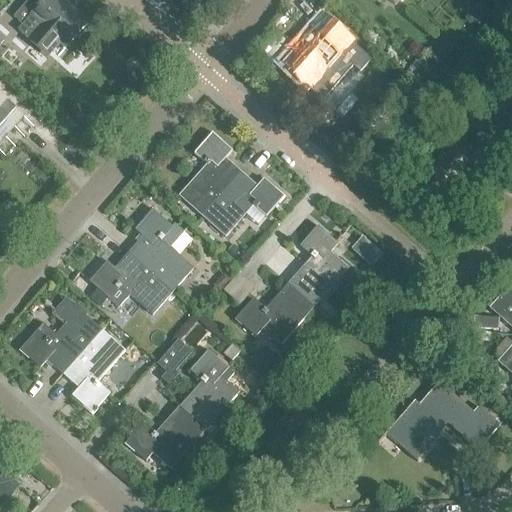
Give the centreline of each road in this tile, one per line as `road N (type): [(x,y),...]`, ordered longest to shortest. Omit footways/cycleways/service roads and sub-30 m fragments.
road 1 (residential): [(0,296),(203,62)]
road 2 (residential): [(203,62),(328,179)]
